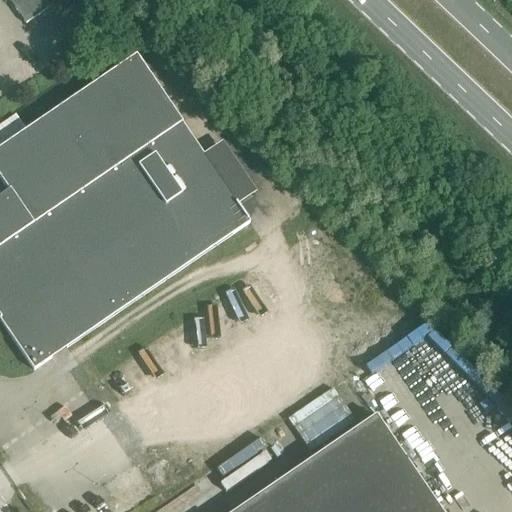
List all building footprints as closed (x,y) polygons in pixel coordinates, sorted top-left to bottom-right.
[(10,0),(27,25),(50,9),(43,0),(10,0)] [(204,156),(136,57),(0,149),(0,180),(5,188),(0,191),(0,321),(33,371),(250,223),(238,206),(257,193),(223,143),(204,156)] [(311,449),(353,422),(332,389),(290,415),(311,449)] [(362,511),(415,476),(375,417),(236,511),(362,511)] [(439,511),(415,476),(362,511),(439,511)]
